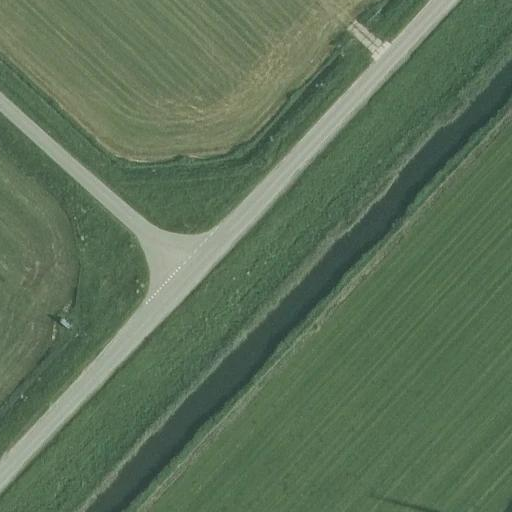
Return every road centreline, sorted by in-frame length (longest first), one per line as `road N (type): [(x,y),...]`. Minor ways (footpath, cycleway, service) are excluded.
road 1 (unclassified): [(187,269),(447,0)]
road 2 (unclassified): [(0,478),(187,269)]
road 3 (unclassified): [(187,269),(0,99)]
